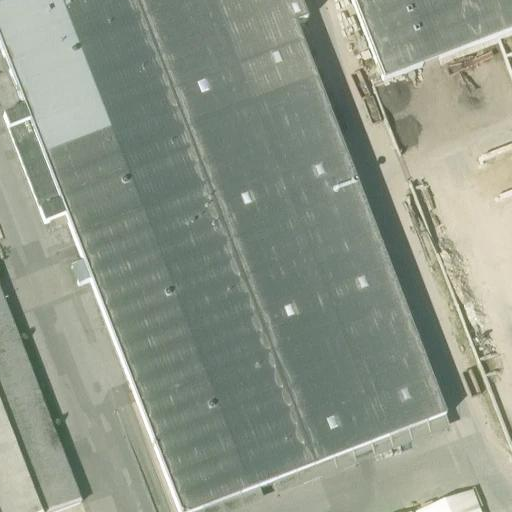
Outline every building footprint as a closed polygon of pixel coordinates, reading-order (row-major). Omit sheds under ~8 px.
[(0,0),(0,51),(23,111),(54,192),(176,511),(208,511),(444,421),(294,30),(306,25),(296,0),(0,0)] [(511,35),(511,0),(349,0),(382,86),(511,35)] [(34,200),(54,192),(23,111),(3,119),(34,200)] [(511,147),(470,164),(479,186),(511,172),(511,147)] [(0,511),(0,471),(58,449),(0,296),(0,511)] [(0,471),(0,511),(64,511),(80,506),(58,449),(0,471)] [(477,511),(471,494),(424,511),(477,511)]
